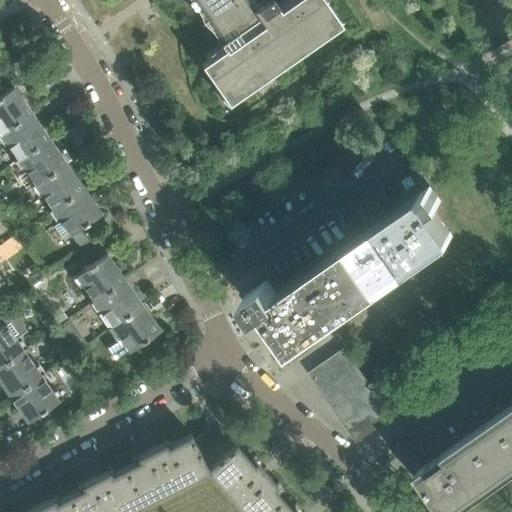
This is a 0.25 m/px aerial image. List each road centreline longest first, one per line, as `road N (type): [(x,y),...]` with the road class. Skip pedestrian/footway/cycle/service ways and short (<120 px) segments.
road 1 (residential): [(216,353),(202,293),(77,47),(44,0)]
road 2 (residential): [(0,479),(216,353)]
road 3 (residential): [(405,511),(216,353)]
